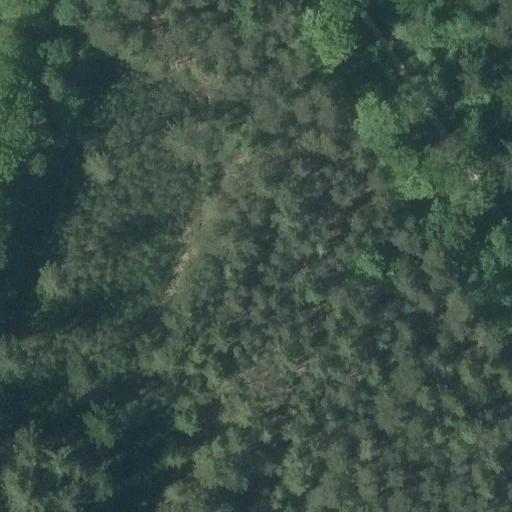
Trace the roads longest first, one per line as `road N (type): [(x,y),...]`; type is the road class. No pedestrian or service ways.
road 1 (track): [(439,135),(408,186),(286,511)]
road 2 (track): [(511,270),(327,0)]
road 3 (unknown): [(511,199),(377,0)]
